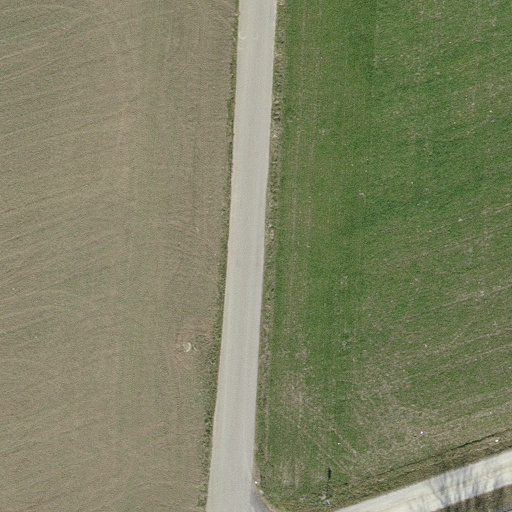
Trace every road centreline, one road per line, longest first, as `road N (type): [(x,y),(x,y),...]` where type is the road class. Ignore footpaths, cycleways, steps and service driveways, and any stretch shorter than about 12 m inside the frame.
road 1 (unclassified): [(229,511),(258,0)]
road 2 (track): [(511,469),(372,511)]
